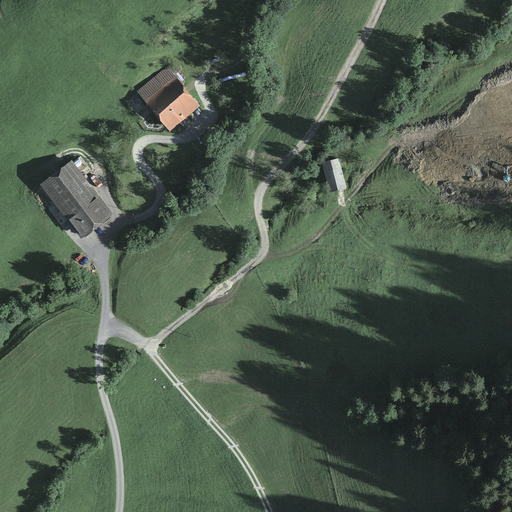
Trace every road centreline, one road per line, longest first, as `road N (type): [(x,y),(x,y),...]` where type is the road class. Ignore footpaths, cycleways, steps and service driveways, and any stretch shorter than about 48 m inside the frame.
road 1 (track): [(269,511),(229,440),(145,345),(112,326),(103,329),(98,358),(120,468),(119,511)]
road 2 (track): [(149,349),(260,255),(264,189),(322,117),(383,0)]
